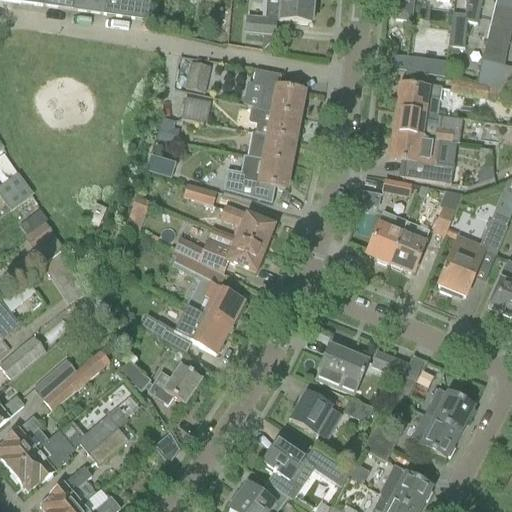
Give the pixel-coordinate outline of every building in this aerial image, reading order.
[(12,0),(11,4),(41,8),(42,0),(12,0)] [(42,0),(41,8),(71,13),(73,0),(42,0)] [(73,0),(71,13),(102,17),(105,0),(73,0)] [(105,0),(102,17),(146,23),(149,0),(105,0)] [(246,21),(244,37),(263,38),(272,39),(274,24),(310,27),(312,0),(264,0),(264,10),(263,22),(246,21)] [(397,0),(394,24),(411,26),(414,0),(397,0)] [(465,0),(465,3),(464,18),(452,17),(447,50),(462,52),(466,25),(475,27),(481,0),(465,0)] [(475,88),(474,88),(502,95),(503,92),(511,94),(511,70),(502,69),(511,26),(511,12),(494,8),(475,88)] [(383,43),(382,56),(394,57),(395,51),(391,44),(383,43)] [(390,58),(389,72),(413,75),(415,61),(390,58)] [(435,64),(433,79),(443,81),(445,65),(435,64)] [(254,73),(251,86),(251,87),(263,90),(258,112),(297,120),(302,96),(277,91),(280,78),(254,73)] [(187,80),(184,92),(205,97),(208,85),(187,80)] [(474,88),(475,88),(451,82),(448,96),(485,104),(485,102),(495,104),(496,100),(501,101),(502,95),(474,88)] [(399,89),(396,114),(423,118),(437,120),(441,91),(425,89),(424,93),(399,89)] [(183,103),(180,123),(205,128),(208,107),(183,103)] [(297,120),(258,112),(258,113),(252,112),(249,113),(247,124),(249,127),(255,128),(254,136),(293,144),(297,120)] [(396,114),(392,138),(438,144),(438,145),(450,147),(452,132),(439,130),(440,120),(437,120),(423,118),(396,114)] [(155,143),(175,147),(178,133),(172,132),(174,125),(160,122),(155,143)] [(293,144),(254,136),(254,137),(252,137),(247,160),(288,168),(293,144)] [(392,138),(389,163),(399,164),(410,166),(408,182),(434,186),(444,187),(446,170),(436,169),(435,169),(438,145),(438,144),(392,138)] [(2,158),(0,158),(0,184),(2,188),(16,178),(2,158)] [(288,168),(247,160),(243,159),(237,189),(258,193),(258,192),(259,188),(284,193),(288,168)] [(148,160),(144,174),(170,182),(174,167),(148,160)] [(480,172),(476,176),(477,187),(492,182),(491,172),(480,172)] [(0,200),(9,213),(29,198),(16,178),(2,188),(0,189),(0,200)] [(499,202),(511,207),(511,182),(506,185),(499,202)] [(406,200),(409,189),(384,183),(381,195),(406,200)] [(215,196),(208,194),(185,188),(181,202),(211,210),(215,196)] [(419,190),(415,199),(423,202),(427,192),(419,190)] [(363,192),(361,207),(379,209),(381,195),(363,192)] [(437,210),(443,212),(433,235),(444,240),(447,232),(454,217),(453,216),(460,199),(444,195),(437,210)] [(46,223),(29,198),(9,213),(25,238),(23,240),(23,241),(46,223)] [(126,226),(124,231),(137,236),(139,231),(148,206),(135,201),(126,226)] [(94,208),(86,225),(97,230),(105,212),(94,208)] [(244,218),(223,210),(218,224),(238,232),(234,242),(264,253),(274,229),(244,217),(244,218)] [(377,230),(366,259),(388,268),(405,226),(405,225),(381,216),(376,229),(377,230)] [(47,224),(46,223),(23,241),(42,270),(63,253),(44,226),(47,224)] [(456,241),(454,248),(436,290),(464,301),(483,254),(494,259),(505,232),(488,225),(478,250),(456,241)] [(405,226),(388,268),(411,277),(428,236),(405,226)] [(456,236),(447,232),(444,240),(453,243),(456,236)] [(210,233),(202,254),(178,242),(172,254),(178,257),(222,279),(226,267),(254,278),(264,253),(234,242),(210,233)] [(72,267),(63,253),(42,270),(49,281),(72,267)] [(178,257),(170,271),(193,283),(198,286),(185,310),(185,311),(228,333),(236,318),(239,319),(242,312),(240,310),(241,307),(217,294),(224,280),(222,279),(178,257)] [(500,278),(486,311),(511,321),(511,266),(507,264),(501,279),(500,278)] [(93,299),(90,303),(100,320),(110,310),(93,299)] [(0,343),(18,329),(0,305),(0,343)] [(167,333),(161,345),(169,350),(184,359),(190,346),(214,359),(216,356),(219,358),(223,350),(220,348),(228,333),(185,311),(172,336),(167,333)] [(156,326),(149,338),(161,345),(167,333),(156,326)] [(32,340),(0,367),(0,372),(8,383),(43,354),(32,340)] [(340,395),(343,385),(356,390),(366,365),(328,349),(314,384),(340,395)] [(398,383),(401,379),(405,367),(375,355),(368,371),(398,383)] [(93,360),(74,375),(41,404),(51,416),(103,371),(93,360)] [(190,363),(186,368),(197,375),(201,369),(190,363)] [(41,404),(74,375),(65,364),(31,393),(41,404)] [(151,390),(148,388),(150,385),(127,365),(117,377),(140,397),(144,393),(147,396),(146,397),(166,410),(172,402),(183,409),(200,384),(179,370),(170,384),(160,377),(151,390)] [(401,379),(398,383),(389,402),(392,403),(399,407),(402,408),(415,385),(401,379)] [(84,435),(119,407),(126,416),(131,412),(116,392),(76,424),(84,435)] [(424,418),(423,419),(458,437),(471,411),(437,393),(424,419),(424,418)] [(339,418),(305,398),(290,424),(324,444),(339,418)] [(0,426),(22,409),(14,400),(0,411),(0,426)] [(341,417),(365,427),(371,413),(347,403),(341,417)] [(399,407),(392,403),(384,420),(391,424),(399,407)] [(116,412),(106,420),(116,432),(126,424),(125,423),(116,412)] [(458,437),(423,419),(410,445),(444,463),(458,437)] [(86,458),(116,432),(106,420),(76,445),(86,458)] [(46,445),(36,433),(39,431),(31,421),(3,445),(4,446),(0,449),(0,464),(10,476),(46,445)] [(368,441),(391,453),(396,442),(373,430),(368,441)] [(116,432),(86,458),(96,471),(127,445),(116,432)] [(56,436),(46,445),(10,476),(27,496),(38,486),(39,488),(52,476),(67,463),(65,460),(72,454),(56,436)] [(168,437),(152,451),(166,469),(177,454),(168,437)] [(391,453),(368,441),(361,454),(384,466),(391,453)] [(277,444),(260,469),(273,477),(266,488),(285,502),(290,506),(315,470),(307,464),(302,461),(277,444)] [(309,451),(302,461),(307,464),(315,470),(322,460),(309,451)] [(392,470),(377,498),(404,511),(418,511),(429,492),(405,479),(406,477),(392,470)] [(82,471),(48,499),(50,500),(41,508),(44,511),(78,511),(81,510),(70,497),(90,480),(82,471)] [(228,511),(278,511),(285,502),(266,488),(259,497),(246,488),(228,511)] [(379,500),(372,511),(404,511),(377,498),(377,499),(379,500)] [(96,511),(83,511),(81,510),(78,511),(118,511),(109,501),(96,511)]
